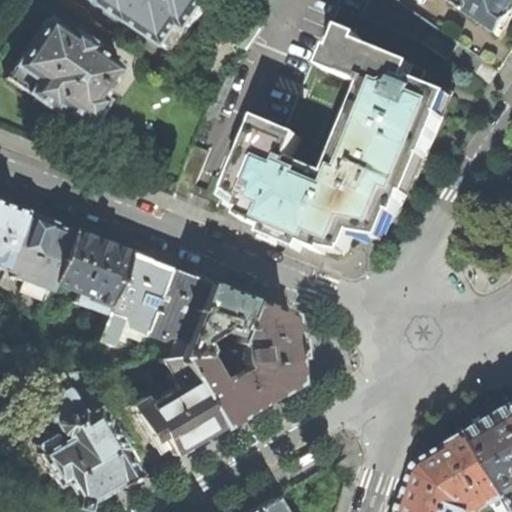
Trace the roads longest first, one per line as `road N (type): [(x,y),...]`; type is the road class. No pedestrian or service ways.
road 1 (residential): [(0,166),(423,333)]
road 2 (residential): [(166,511),(372,389),(423,333)]
road 3 (residential): [(511,112),(453,197),(431,257),(423,333)]
road 4 (residential): [(423,333),(368,511)]
